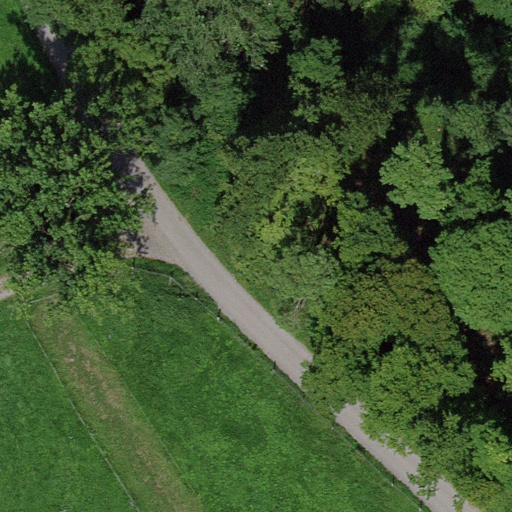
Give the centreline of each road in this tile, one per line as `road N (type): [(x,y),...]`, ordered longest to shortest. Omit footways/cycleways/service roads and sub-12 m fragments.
road 1 (unclassified): [(34,0),(147,235),(447,511)]
road 2 (track): [(0,292),(147,235)]
